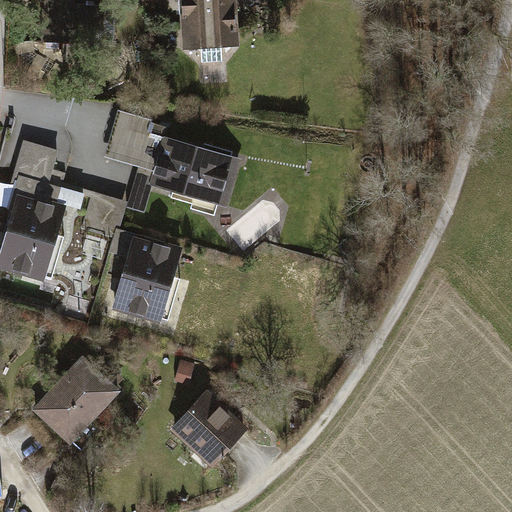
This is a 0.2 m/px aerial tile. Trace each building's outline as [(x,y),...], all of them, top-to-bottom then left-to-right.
[(101,0),(46,0),(46,47),(101,48),(101,0)] [(242,0),(181,0),(184,51),(245,48),(242,0)] [(247,160),(165,138),(149,196),(231,218),(247,160)] [(0,183),(0,207),(13,210),(17,186),(0,183)] [(73,213),(20,196),(0,257),(0,276),(48,291),(73,213)] [(192,248),(134,231),(109,314),(167,331),(192,248)] [(121,386),(87,354),(34,411),(68,443),(121,386)] [(255,428),(213,389),(174,429),(216,469),(236,449),(255,428)]
